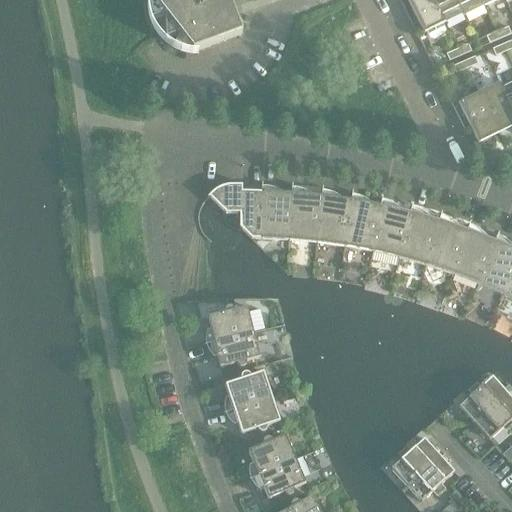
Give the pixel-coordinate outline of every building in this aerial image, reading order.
[(150,0),(151,0),(151,1),(164,17),(165,43),(180,38),(192,54),(191,54),(192,55),(242,37),(228,0),(150,0)] [(445,24),(441,17),(440,17),(431,0),(406,0),(423,34),(425,33),(428,40),(432,41),(445,35),(446,31),(443,24),(445,24)] [(431,0),(440,17),(441,17),(445,24),(463,15),(455,0),(431,0)] [(455,0),(463,15),(465,17),(484,8),(480,0),(455,0)] [(508,28),(497,33),(500,40),(511,35),(508,28)] [(489,45),(500,40),(497,33),(486,38),(489,45)] [(511,50),(511,41),(503,45),(506,53),(511,50)] [(506,53),(503,45),(492,50),(495,57),(506,53)] [(468,46),(457,50),(460,58),(471,53),(468,46)] [(449,62),(460,58),(457,50),(446,55),(449,62)] [(478,65),(474,58),(463,63),(467,70),(478,65)] [(467,70),(463,63),(452,67),(456,75),(467,70)] [(496,131),(511,123),(511,115),(500,90),(501,89),(499,84),(478,94),(496,131)] [(500,90),(511,115),(511,84),(501,89),(500,90)] [(496,131),(478,94),(458,104),(476,141),(496,131)] [(251,241),(261,240),(263,193),(261,193),(242,193),(242,186),(231,186),(228,187),(224,187),(222,188),(220,188),(217,190),(213,192),(212,194),(205,201),(206,202),(209,199),(225,215),(237,215),(239,217),(239,229),(251,241)] [(261,240),(289,242),(293,195),(291,194),(261,192),(261,193),(263,193),(261,240)] [(289,242),(317,244),(323,197),(321,197),(291,194),(293,195),(289,242)] [(317,244),(344,248),(352,202),(350,201),(321,196),(321,197),(323,197),(317,244)] [(344,248),(371,253),(382,207),(380,207),(350,200),(350,201),(352,202),(344,248)] [(371,253),(399,260),(410,214),(409,213),(380,206),(380,207),(382,207),(371,253)] [(399,260),(425,267),(440,222),(438,222),(409,213),(410,214),(399,260)] [(425,267),(452,276),(468,232),(467,231),(439,221),(438,222),(440,222),(425,267)] [(452,276),(478,286),(496,243),(495,242),(467,230),(467,231),(468,232),(452,276)] [(478,286),(503,297),(511,278),(511,249),(495,241),(495,242),(496,243),(478,286)] [(511,278),(503,297),(511,301),(511,278)] [(223,313),(224,315),(207,318),(210,330),(207,331),(210,345),(253,335),(247,309),(233,312),(233,311),(232,310),(231,309),(230,309),(229,309),(228,309),(227,309),(226,309),(225,310),(224,311),(224,312),(223,313)] [(259,360),(253,335),(210,345),(213,358),(217,357),(219,369),(236,366),(236,367),(237,368),(238,368),(239,369),(240,369),(241,369),(242,369),(243,369),(244,368),(245,367),(245,366),(245,364),(245,363),(259,360)] [(240,381),(240,382),(224,387),(228,399),(225,400),(229,413),(271,399),(263,374),(250,379),(249,377),(248,376),(246,375),(245,375),(244,375),(243,376),(242,376),(241,377),(240,378),(240,379),(240,381)] [(474,425),(507,395),(492,379),(480,389),(476,384),(467,392),(472,397),(458,409),(474,425)] [(511,421),(511,401),(507,395),(474,425),(489,442),(502,430),(506,435),(511,429),(511,423),(511,422),(511,421)] [(279,424),(271,399),(229,413),(234,426),(237,425),(241,436),(257,431),(257,432),(258,433),(259,434),(260,435),(261,435),(262,435),(264,434),(265,434),(265,433),(266,432),(266,430),(266,429),(266,428),(279,424)] [(262,446),(263,447),(247,453),(252,465),(249,466),(254,479),(295,461),(284,438),(272,443),(271,442),(270,441),(269,440),(268,440),(267,440),(266,440),(265,441),(264,441),(263,442),(262,443),(262,444),(262,446)] [(390,471),(406,487),(439,457),(423,441),(410,453),(406,448),(397,456),(402,460),(390,471)] [(454,474),(439,457),(406,487),(421,504),(432,494),(436,498),(445,491),(441,486),(454,474)] [(305,485),(295,461),(254,479),(260,491),(263,490),(268,501),(283,495),(284,496),(285,497),(286,497),(287,498),(288,498),(289,498),(290,497),(291,496),(292,495),(293,494),(293,493),(293,492),(292,491),(305,485)] [(290,509),(290,510),(286,511),(318,511),(311,498),(299,505),(299,504),(298,503),(297,503),(295,502),(294,502),(293,503),(292,503),(291,504),(290,505),(290,506),(290,507),(290,509)]
